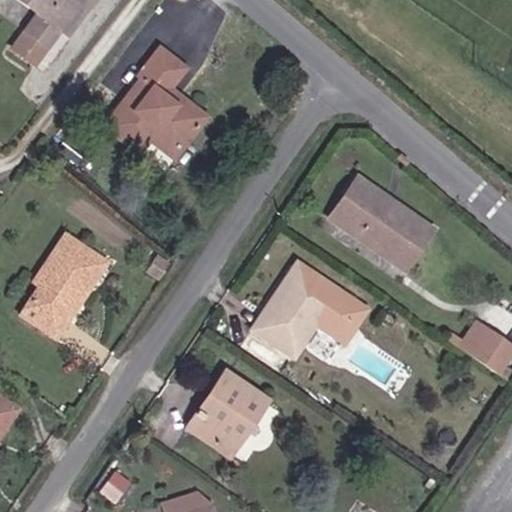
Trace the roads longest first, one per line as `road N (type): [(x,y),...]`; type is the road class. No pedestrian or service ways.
road 1 (unclassified): [(32,511),(344,75)]
road 2 (unclassified): [(344,75),(511,218)]
